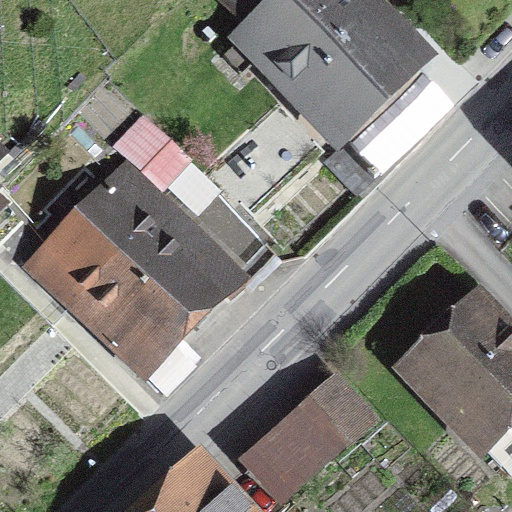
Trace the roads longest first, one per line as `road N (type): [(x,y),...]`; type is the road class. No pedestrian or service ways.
road 1 (tertiary): [(403,207),(98,511)]
road 2 (tertiary): [(511,93),(403,207)]
road 3 (residential): [(403,207),(511,313)]
